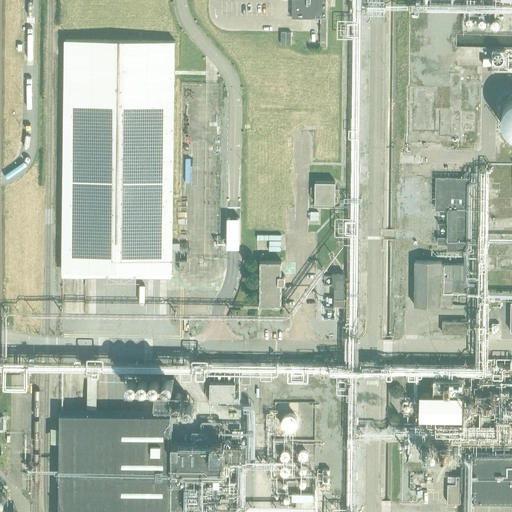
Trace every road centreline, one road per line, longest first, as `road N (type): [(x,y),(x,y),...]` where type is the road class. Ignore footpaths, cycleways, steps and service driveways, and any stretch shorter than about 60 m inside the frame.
road 1 (unknown): [(208,331),(231,287),(232,111),(188,0)]
road 2 (unknown): [(373,510),(369,349)]
